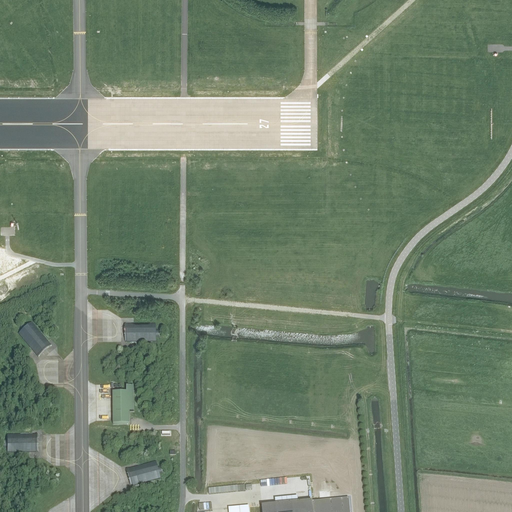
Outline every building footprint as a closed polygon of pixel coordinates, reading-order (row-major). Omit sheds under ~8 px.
[(30,348),(32,350),(38,357),(51,346),(47,341),(47,340),(46,339),(31,322),(28,325),(25,323),(20,328),(22,330),(18,334),(30,348)] [(125,324),(125,342),(130,342),(132,342),(132,343),(133,343),(133,342),(156,342),(156,336),(159,336),(159,329),(155,329),(155,324),(136,324),(134,324),(125,324)] [(113,425),(129,424),(129,418),(129,413),(129,412),(134,412),(133,387),(129,387),(126,387),(126,392),(113,393),(113,421),(113,425)] [(38,434),(32,434),(30,434),(29,434),(7,435),(7,440),(3,440),(4,447),(7,447),(7,452),(26,452),(29,452),(38,452),(38,434)] [(162,469),(161,469),(161,466),(158,467),(156,461),(138,466),(127,469),(126,470),(131,487),(136,485),(138,485),(139,485),(139,484),(161,478),(159,473),(162,473),(162,469)] [(349,511),(348,498),(262,506),(262,511),(349,511)]
